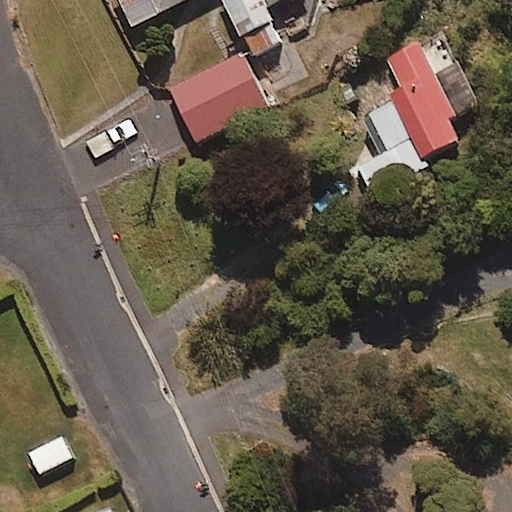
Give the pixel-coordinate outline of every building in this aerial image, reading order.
[(265,3),(267,2),(266,0),(126,0),(136,22),(181,0),(223,0),(240,34),(272,18),(265,3)] [(394,101),(419,157),(458,140),(448,116),(452,114),(479,102),(445,27),(418,39),(374,58),(394,101)] [(197,140),(275,99),(249,49),(171,89),(197,140)] [(394,101),(370,112),(363,115),(374,139),(378,137),(383,149),(354,162),(370,198),(404,183),(426,173),(419,157),(394,101)] [(46,478),(81,460),(66,432),(31,450),(46,478)]
